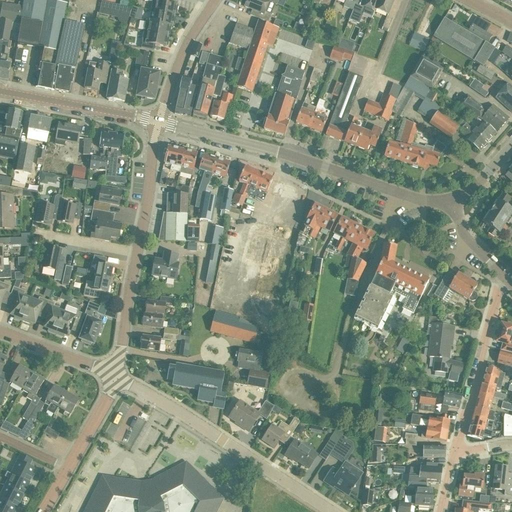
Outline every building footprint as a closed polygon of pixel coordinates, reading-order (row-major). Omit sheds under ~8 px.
[(53,91),(53,90),(56,77),(54,77),(56,67),(55,67),(66,5),(60,4),(42,0),(24,0),(21,20),(22,21),(18,45),(44,50),(41,64),(40,64),(35,87),(44,89),(53,91)] [(150,11),(174,15),(175,11),(177,11),(178,6),(176,5),(176,4),(166,2),(166,0),(143,0),(143,1),(152,2),(150,11)] [(265,12),(269,2),(269,1),(265,0),(246,0),(245,6),(252,9),(250,15),(268,22),(272,14),(265,12)] [(352,11),(356,0),(344,0),(346,1),(343,7),(352,11)] [(356,0),(352,11),(349,20),(355,22),(359,24),(363,13),(372,17),(375,10),(378,0),(363,0),(363,1),(360,0),(356,0)] [(388,15),(393,0),(378,0),(375,10),(388,15)] [(101,1),(99,14),(117,18),(119,23),(127,24),(129,17),(132,9),(101,1)] [(0,20),(0,40),(3,41),(2,48),(8,49),(9,42),(8,42),(12,23),(19,24),(23,4),(19,3),(19,7),(3,4),(0,20)] [(57,66),(58,67),(76,70),(85,26),(75,24),(78,9),(71,7),(72,4),(70,3),(57,66)] [(134,19),(138,9),(133,7),(132,9),(129,17),(130,18),(132,18),(134,19)] [(150,11),(148,21),(148,22),(172,26),(172,25),(174,25),(175,20),(173,19),(174,15),(150,11)] [(387,32),(393,19),(387,17),(382,30),(387,32)] [(483,67),(492,51),(494,52),(495,50),(492,48),(444,19),(433,38),(441,43),(480,66),(484,69),(484,68),(483,67)] [(143,32),(167,36),(168,32),(170,32),(171,26),(172,26),(148,22),(148,21),(145,21),(143,32)] [(273,27),(259,21),(256,31),(254,30),(248,50),(249,50),(236,88),(252,93),(268,45),(273,46),(278,29),(273,27)] [(296,23),(294,30),(300,32),(302,26),(296,23)] [(248,50),(254,30),(236,24),(229,44),(248,50)] [(479,29),(475,36),(487,43),(491,37),(479,29)] [(320,37),(327,39),(329,33),(323,31),(320,37)] [(167,36),(143,32),(141,43),(142,43),(141,48),(154,51),(155,45),(165,47),(166,46),(167,46),(168,41),(167,40),(167,36)] [(429,39),(414,33),(409,46),(424,52),(429,39)] [(430,43),(438,47),(441,43),(440,42),(433,38),(430,43)] [(341,39),(338,47),(351,52),(354,44),(341,39)] [(190,56),(198,58),(202,45),(197,43),(190,56)] [(330,59),(341,62),(342,59),(350,62),(353,53),(351,52),(338,47),(334,46),(330,59)] [(507,56),(511,50),(506,46),(502,53),(507,56)] [(7,56),(8,49),(2,48),(1,52),(0,58),(0,79),(7,81),(10,65),(6,64),(8,56),(7,56)] [(111,49),(110,58),(115,59),(118,51),(111,49)] [(149,53),(144,52),(143,56),(141,71),(142,71),(137,97),(155,100),(159,74),(150,72),(146,72),(149,53)] [(199,64),(206,66),(209,54),(202,52),(199,64)] [(203,79),(198,97),(194,113),(207,116),(212,96),(218,75),(221,76),(225,58),(209,54),(206,66),(203,79)] [(421,57),(410,76),(431,89),(432,90),(443,69),(421,57)] [(107,79),(110,65),(99,63),(99,64),(90,63),(84,88),(97,91),(100,78),(107,79)] [(484,69),(480,66),(476,72),(490,80),(494,74),(484,68),(484,69)] [(56,77),(53,90),(71,94),(76,70),(58,67),(56,77)] [(288,68),(288,67),(287,67),(285,75),(282,77),(282,78),(276,95),(275,95),(265,125),(263,130),(285,137),(296,102),(301,84),(302,80),(304,73),(304,72),(304,73),(288,68)] [(314,69),(310,79),(318,82),(322,72),(314,69)] [(124,102),(128,82),(120,80),(121,73),(112,71),(106,99),(107,99),(108,101),(114,103),(115,100),(124,102)] [(326,136),(344,143),(348,134),(343,132),(363,78),(350,73),(326,136)] [(218,75),(212,96),(220,98),(225,77),(221,76),(218,75)] [(467,129),(468,127),(466,125),(463,122),(459,126),(439,113),(442,108),(425,98),(431,89),(410,76),(405,87),(404,86),(396,101),(397,102),(391,113),(402,119),(414,96),(424,101),(417,113),(431,121),(429,125),(451,140),(458,131),(459,132),(467,139),(466,140),(480,152),(484,148),(485,148),(487,146),(487,144),(473,132),(472,134),(467,129)] [(182,114),(183,115),(187,95),(190,86),(191,81),(192,80),(183,78),(175,114),(182,116),(182,114)] [(194,96),(198,97),(203,79),(199,78),(198,83),(191,81),(190,86),(187,95),(183,115),(190,116),(194,96)] [(511,87),(508,84),(502,91),(511,100),(511,87)] [(485,98),(488,94),(482,89),(479,93),(485,98)] [(511,112),(511,100),(502,91),(495,98),(511,112)] [(232,98),(233,96),(223,94),(221,102),(220,105),(213,103),(209,118),(223,122),(227,107),(226,106),(227,104),(231,105),(232,98)] [(487,113),(467,95),(458,105),(482,119),(497,132),(509,119),(493,106),(487,113)] [(388,122),(395,100),(383,96),(380,104),(368,100),(364,112),(373,115),(373,117),(388,122)] [(313,118),(319,100),(316,109),(303,104),(296,123),(309,129),(313,118)] [(313,118),(309,129),(321,134),(327,120),(329,112),(325,110),(323,106),(325,102),(319,100),(313,118)] [(73,113),(74,107),(56,104),(56,110),(73,113)] [(18,130),(22,113),(7,110),(3,127),(7,128),(6,133),(8,133),(7,137),(0,135),(0,158),(15,161),(19,139),(21,131),(18,130)] [(235,124),(247,128),(252,114),(239,110),(235,124)] [(31,115),(28,135),(28,140),(35,141),(41,142),(46,143),(48,135),(51,119),(31,115)] [(402,162),(414,124),(406,121),(400,142),(396,141),(394,146),(388,144),(384,157),(402,162)] [(492,138),(496,134),(481,122),(473,131),(468,127),(467,129),(472,134),(473,132),(487,144),(488,142),(490,142),(492,140),(492,138)] [(79,138),(81,128),(58,124),(54,145),(64,147),(65,141),(78,144),(79,138)] [(441,156),(446,148),(437,141),(435,146),(434,149),(425,146),(424,151),(423,154),(409,150),(410,147),(411,147),(414,138),(417,126),(414,124),(402,162),(412,166),(412,167),(417,169),(417,167),(421,169),(423,163),(437,167),(441,156)] [(376,148),(382,131),(374,127),(371,135),(350,127),(348,134),(344,143),(367,151),(369,145),(376,148)] [(90,170),(105,172),(106,168),(107,160),(110,160),(113,134),(102,133),(100,148),(106,149),(105,156),(103,156),(103,159),(91,157),(90,167),(90,170)] [(106,172),(105,176),(104,183),(113,183),(114,178),(116,178),(118,157),(121,158),(121,153),(123,135),(113,134),(110,160),(107,160),(106,168),(105,172),(106,172)] [(90,156),(91,139),(84,139),(83,155),(90,156)] [(31,174),(36,149),(19,146),(14,171),(31,174)] [(164,163),(181,168),(185,151),(168,147),(164,163)] [(46,151),(39,150),(37,165),(43,166),(46,151)] [(185,151),(181,168),(193,171),(198,154),(185,151)] [(198,170),(205,172),(198,194),(204,196),(208,185),(209,186),(212,174),(217,159),(203,155),(198,170)] [(230,163),(217,159),(212,174),(225,178),(230,163)] [(352,175),(353,171),(332,164),(331,169),(352,175)] [(73,167),(71,178),(84,180),(86,169),(73,167)] [(244,185),(239,195),(235,194),(232,202),(242,207),(250,187),(266,194),(273,179),(245,167),(238,182),(244,185)] [(56,185),(57,176),(42,173),(39,184),(47,185),(48,183),(56,185)] [(75,179),(73,187),(85,189),(87,181),(75,179)] [(177,187),(178,182),(167,179),(165,186),(175,188),(176,189),(177,187)] [(94,190),(96,183),(87,182),(86,189),(94,190)] [(12,196),(22,196),(22,197),(37,198),(38,193),(22,190),(0,186),(0,228),(13,228),(12,196)] [(204,196),(200,221),(211,223),(216,198),(209,196),(212,187),(209,186),(204,196)] [(93,208),(93,210),(106,213),(107,205),(118,207),(121,192),(101,188),(99,203),(94,202),(93,208)] [(229,213),(233,191),(224,189),(224,192),(221,211),(229,213)] [(186,195),(167,194),(166,214),(162,214),(158,241),(185,242),(186,214),(185,214),(186,195)] [(58,217),(61,203),(62,196),(58,195),(55,198),(54,202),(53,207),(39,204),(36,223),(50,225),(52,216),(58,217)] [(511,217),(511,210),(505,206),(510,199),(503,195),(484,224),(491,229),(488,234),(495,239),(510,216),(511,217)] [(81,207),(82,205),(75,204),(75,206),(61,203),(58,217),(57,222),(72,225),(74,215),(80,217),(81,207)] [(299,232),(296,246),(300,247),(299,253),(309,255),(310,250),(311,250),(313,239),(314,239),(317,234),(312,232),(316,225),(318,226),(326,211),(315,205),(307,221),(304,227),(306,228),(303,234),(299,232)] [(118,240),(121,225),(111,223),(109,220),(110,214),(106,213),(93,210),(90,221),(97,223),(95,231),(92,231),(91,239),(104,241),(105,237),(118,240)] [(337,217),(326,211),(318,226),(316,225),(312,232),(317,234),(320,227),(329,232),(337,217)] [(334,249),(338,251),(344,239),(352,224),(341,219),(334,234),(340,237),(334,249)] [(353,243),(349,250),(353,252),(357,245),(355,244),(362,230),(352,224),(344,239),(353,243)] [(187,226),(186,242),(199,243),(199,227),(187,226)] [(209,262),(205,283),(212,284),(223,229),(215,227),(212,227),(212,229),(210,238),(207,238),(206,244),(211,245),(210,254),(209,262)] [(275,231),(258,227),(256,239),(272,243),(275,231)] [(353,252),(349,250),(347,255),(347,256),(345,267),(349,268),(344,295),(355,297),(358,282),(357,282),(366,264),(356,260),(362,248),(365,250),(373,235),(362,230),(355,244),(357,245),(353,252)] [(291,234),(275,231),(272,243),(288,247),(291,235),(291,234)] [(0,258),(2,258),(2,246),(20,245),(20,247),(28,246),(30,238),(16,238),(0,239),(0,258)] [(272,243),(256,239),(253,251),(269,255),(272,243)] [(288,247),(272,243),(269,255),(285,258),(288,247)] [(370,286),(354,319),(377,330),(393,297),(393,298),(395,294),(406,299),(404,303),(405,303),(402,309),(413,314),(428,282),(423,279),(406,271),(392,264),(396,247),(385,245),(382,260),(382,261),(370,286)] [(46,248),(42,268),(56,271),(54,276),(54,279),(60,280),(61,278),(63,266),(58,265),(61,250),(53,248),(46,247),(46,248)] [(269,255),(253,251),(249,269),(265,272),(269,255)] [(176,263),(178,255),(164,253),(162,263),(154,262),(152,276),(176,280),(178,263),(176,263)] [(285,258),(269,255),(265,272),(281,276),(285,258)] [(87,271),(86,276),(90,277),(110,281),(112,268),(105,266),(106,261),(106,259),(94,256),(93,256),(93,257),(93,258),(92,264),(91,271),(87,271)] [(0,278),(11,278),(11,266),(3,266),(2,258),(0,258),(0,278)] [(25,267),(26,258),(24,258),(17,258),(18,267),(25,267)] [(320,276),(322,259),(316,258),(314,275),(320,276)] [(68,286),(72,268),(65,266),(61,285),(68,286)] [(265,272),(249,269),(245,286),(261,290),(265,272)] [(281,276),(265,272),(261,290),(277,294),(281,276)] [(455,278),(447,272),(438,288),(433,295),(443,300),(449,289),(468,300),(469,299),(472,301),(475,300),(477,297),(476,294),(473,292),(477,286),(457,274),(455,278)] [(23,278),(24,273),(14,273),(15,281),(16,281),(21,281),(23,281),(23,278)] [(107,294),(110,281),(90,277),(89,283),(93,283),(92,290),(85,289),(83,296),(98,299),(99,293),(107,294)] [(0,302),(4,292),(8,294),(11,286),(0,282),(0,302)] [(261,290),(245,286),(242,298),(258,302),(261,290)] [(433,295),(438,288),(433,286),(427,296),(431,299),(433,295)] [(14,318),(21,321),(22,319),(26,308),(29,300),(22,297),(24,291),(18,289),(14,287),(13,287),(8,301),(15,303),(10,315),(14,316),(14,318)] [(277,294),(261,290),(258,302),(275,305),(277,294)] [(60,299),(68,302),(70,296),(62,293),(60,299)] [(145,308),(147,308),(146,313),(144,313),(163,316),(165,304),(172,305),(173,298),(161,297),(160,302),(148,301),(147,303),(146,303),(145,308)] [(38,313),(43,314),(48,301),(39,298),(37,303),(29,300),(26,308),(22,319),(21,321),(29,324),(30,322),(34,324),(38,313)] [(258,302),(242,298),(239,310),(256,314),(258,302)] [(47,332),(55,335),(64,311),(53,307),(54,303),(48,301),(43,314),(48,316),(44,328),(48,329),(47,332)] [(275,305),(258,302),(256,314),(272,317),(275,305)] [(99,332),(98,332),(101,323),(90,319),(93,311),(96,313),(99,306),(89,303),(84,317),(87,319),(79,339),(81,340),(80,342),(90,346),(91,343),(93,344),(96,336),(97,336),(99,332)] [(304,304),(302,320),(311,322),(314,305),(304,304)] [(84,314),(76,311),(77,309),(66,306),(64,311),(55,335),(62,338),(64,335),(67,336),(70,328),(73,327),(78,329),(84,314)] [(201,315),(209,317),(211,310),(203,308),(201,315)] [(107,309),(104,316),(110,318),(116,320),(117,313),(113,311),(107,309)] [(216,311),(210,332),(234,339),(254,345),(259,329),(248,323),(240,318),(216,311)] [(141,324),(143,324),(143,326),(162,329),(163,322),(161,321),(162,316),(163,316),(144,313),(143,319),(142,319),(141,324)] [(429,318),(427,335),(431,336),(428,358),(434,358),(433,372),(440,373),(446,374),(448,374),(448,369),(451,370),(450,373),(448,381),(457,383),(459,374),(461,375),(463,365),(448,362),(451,338),(452,338),(454,327),(441,325),(442,319),(440,319),(429,318)] [(501,349),(511,352),(511,354),(511,353),(511,345),(509,344),(511,334),(511,326),(511,324),(505,322),(505,325),(501,324),(497,341),(502,343),(501,349)] [(161,338),(143,336),(143,338),(141,338),(140,343),(142,343),(141,349),(159,351),(164,352),(165,346),(160,345),(161,338)] [(240,349),(237,363),(239,363),(238,366),(260,370),(263,354),(240,349)] [(511,366),(511,361),(511,353),(511,354),(501,351),(498,363),(511,366)] [(224,409),(228,386),(222,386),(225,372),(183,365),(182,366),(176,365),(176,367),(169,366),(167,379),(174,380),(173,384),(179,385),(179,386),(199,390),(198,398),(202,399),(202,401),(219,404),(218,408),(224,409)] [(19,367),(10,382),(22,389),(31,374),(19,367)] [(495,371),(496,370),(485,367),(481,384),(500,389),(505,374),(495,371)] [(266,390),(269,373),(250,370),(247,387),(266,390)] [(31,374),(22,389),(29,393),(26,398),(31,401),(43,381),(31,374)] [(3,383),(0,389),(0,406),(0,407),(8,385),(3,383)] [(481,384),(478,394),(498,399),(503,401),(505,395),(494,392),(495,388),(481,384)] [(53,414),(65,393),(54,387),(53,386),(43,404),(49,407),(46,411),(53,414)] [(459,408),(462,396),(445,392),(442,407),(446,408),(447,406),(459,408)] [(65,393),(53,414),(54,415),(67,422),(79,401),(77,400),(65,393)] [(434,414),(436,396),(420,394),(419,401),(408,400),(407,411),(418,413),(419,412),(434,414)] [(478,394),(475,406),(489,410),(491,403),(497,405),(498,399),(478,394)] [(266,420),(274,406),(265,401),(257,413),(240,402),(230,417),(240,424),(239,426),(248,432),(259,415),(266,420)] [(501,409),(511,411),(511,404),(503,402),(501,409)] [(27,421),(35,406),(30,403),(22,418),(27,421)] [(35,406),(27,421),(27,422),(32,425),(42,406),(37,403),(35,406)] [(475,406),(472,416),(493,422),(494,417),(493,417),(495,412),(489,410),(475,406)] [(382,426),(383,409),(374,408),(373,425),(382,426)] [(448,431),(450,421),(429,417),(429,421),(425,420),(426,417),(412,415),(410,425),(428,428),(448,431)] [(511,436),(511,416),(504,415),(504,418),(503,436),(511,436)] [(472,416),(469,426),(491,431),(493,422),(472,416)] [(288,439),(300,422),(294,418),(289,427),(281,422),(277,429),(272,426),(262,441),(274,448),(282,435),(288,439)] [(395,419),(394,427),(404,428),(404,426),(404,424),(405,424),(405,421),(395,419)] [(5,431),(9,424),(5,421),(0,429),(5,431)] [(22,432),(19,438),(26,441),(34,426),(32,425),(27,422),(22,432)] [(491,431),(469,426),(467,436),(481,440),(482,436),(491,438),(493,432),(490,432),(491,431)] [(56,440),(59,435),(47,427),(44,433),(56,440)] [(387,430),(372,428),(371,441),(385,443),(387,430)] [(448,431),(428,428),(427,434),(422,433),(422,437),(432,439),(447,441),(448,431)] [(330,439),(319,457),(326,461),(330,455),(329,454),(336,444),(337,444),(342,436),(345,432),(335,430),(334,432),(329,439),(330,439)] [(406,434),(405,440),(406,440),(405,444),(405,446),(416,447),(417,435),(406,434)] [(308,469),(317,455),(295,440),(285,455),(292,460),(292,458),(308,469)] [(347,451),(337,444),(336,444),(329,454),(330,455),(340,462),(347,451)] [(386,445),(375,445),(373,445),(372,463),(379,464),(380,452),(385,452),(386,445)] [(423,453),(423,458),(445,458),(445,446),(423,445),(423,453)] [(21,455),(11,474),(29,483),(35,470),(28,467),(31,461),(21,455)] [(332,469),(324,481),(334,487),(335,486),(349,495),(358,480),(362,474),(345,463),(341,469),(338,473),(332,469)] [(440,476),(442,466),(421,464),(420,469),(415,468),(415,469),(393,467),(393,473),(420,476),(420,475),(440,476)] [(511,496),(511,485),(511,476),(507,476),(508,468),(496,466),(493,490),(504,492),(504,495),(511,496)] [(215,511),(219,505),(217,493),(194,471),(190,469),(186,467),(181,467),(176,469),(152,481),(141,483),(114,479),(110,479),(105,480),(101,483),(98,488),(85,511),(215,511)] [(23,496),(29,483),(11,474),(7,472),(5,477),(9,479),(5,487),(23,496)] [(420,476),(393,473),(393,474),(402,474),(400,481),(400,489),(411,489),(411,483),(413,483),(413,482),(419,483),(439,485),(440,476),(420,475),(420,476)] [(458,496),(458,500),(463,501),(472,502),(472,498),(474,488),(482,489),(483,476),(475,475),(474,477),(464,476),(462,486),(460,486),(458,496)] [(0,500),(16,508),(23,496),(5,487),(0,496),(0,500)] [(416,489),(416,497),(411,496),(411,505),(415,505),(415,506),(418,507),(418,509),(428,509),(428,507),(432,508),(432,503),(433,490),(416,489)] [(365,490),(363,505),(371,506),(371,504),(372,499),(373,491),(369,491),(365,490)] [(14,511),(16,508),(0,500),(0,511),(14,511)] [(455,510),(454,511),(478,511),(479,510),(491,511),(492,505),(463,501),(462,511),(455,510)] [(410,511),(412,505),(411,505),(400,503),(398,511),(410,511)]
